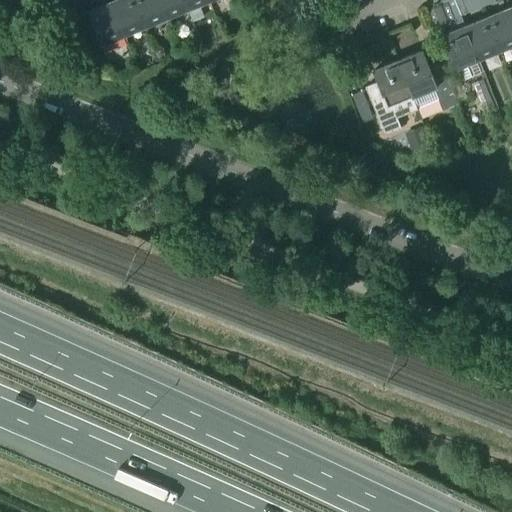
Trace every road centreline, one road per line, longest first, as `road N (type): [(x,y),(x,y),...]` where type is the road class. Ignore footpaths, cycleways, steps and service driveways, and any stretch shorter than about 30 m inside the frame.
road 1 (tertiary): [(511,283),(0,82)]
road 2 (motorway): [(385,511),(0,334)]
road 3 (motorway): [(0,406),(239,511)]
